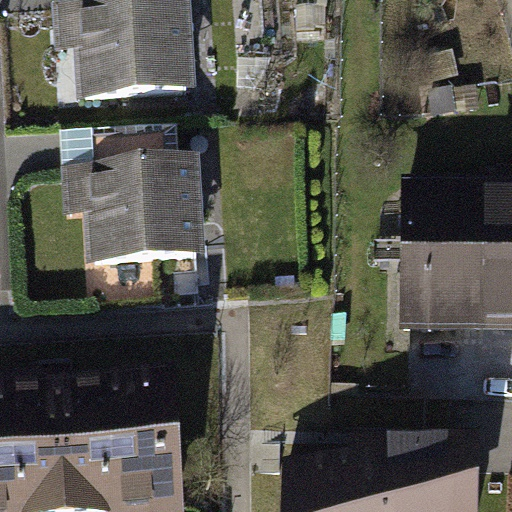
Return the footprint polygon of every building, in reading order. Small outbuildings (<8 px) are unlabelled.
[(86,0),(87,7),(56,8),(58,56),(67,55),(69,103),(199,98),(195,2),(162,4),(162,0),(86,0)] [(185,126),(63,132),(67,217),(83,217),(86,272),(90,272),(91,297),(159,293),(158,269),(204,266),(198,160),(187,161),(185,126)] [(511,188),(405,187),(403,312),(511,313),(511,188)] [(0,389),(0,511),(190,511),(182,377),(0,389)] [(351,447),(277,465),(288,511),(477,511),(477,445),(351,447)]
